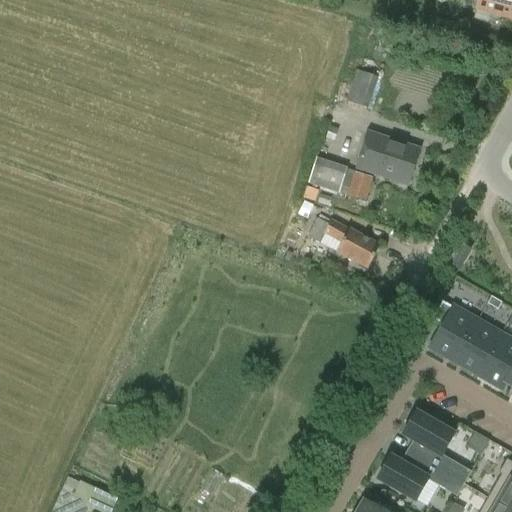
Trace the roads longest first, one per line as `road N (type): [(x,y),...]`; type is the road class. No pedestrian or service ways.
road 1 (unclassified): [(285,511),(483,173)]
road 2 (residential): [(336,511),(418,370),(428,367),(511,417)]
